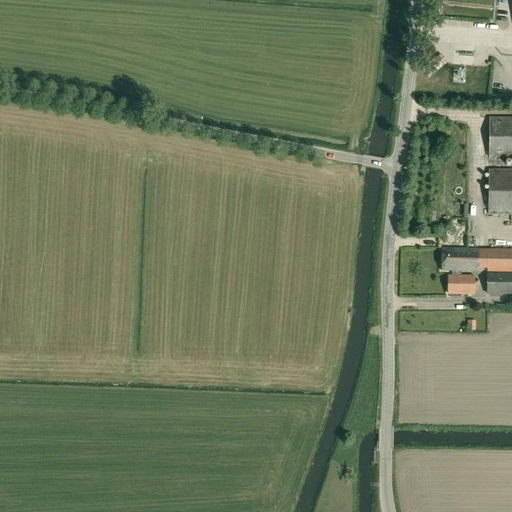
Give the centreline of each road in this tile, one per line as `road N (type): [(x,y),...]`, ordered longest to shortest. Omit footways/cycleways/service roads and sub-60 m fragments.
road 1 (unclassified): [(398,166),(0,92)]
road 2 (tertiary): [(387,511),(387,276),(398,166)]
road 3 (tertiary): [(398,166),(416,0)]
